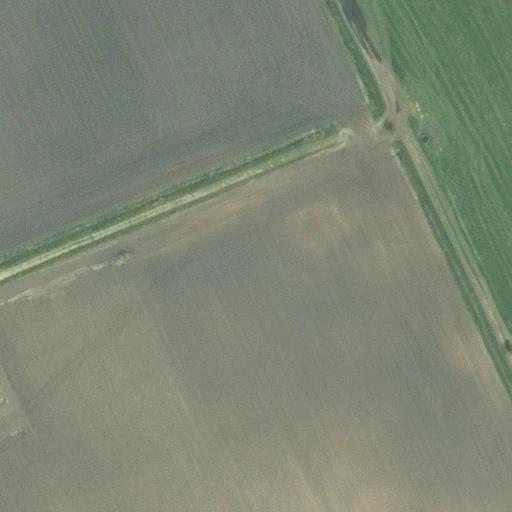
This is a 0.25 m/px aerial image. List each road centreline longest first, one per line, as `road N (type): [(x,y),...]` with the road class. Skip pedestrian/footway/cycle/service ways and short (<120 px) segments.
road 1 (track): [(0,284),(388,132),(395,117),(341,0)]
road 2 (track): [(395,117),(511,356)]
